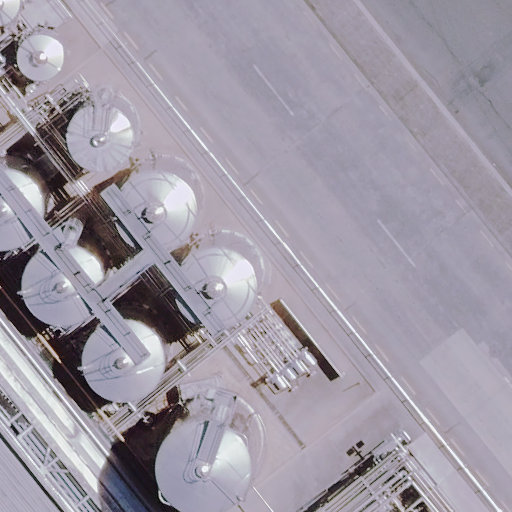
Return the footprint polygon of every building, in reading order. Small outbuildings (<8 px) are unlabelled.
[(51,134),(55,143),(59,150),(65,155),(71,160),(78,164),(86,166),(94,167),(101,166),(109,164),(116,161),(123,157),(129,151),(133,145),(137,138),(139,130),(140,122),(139,114),(137,107),(134,99),(130,93),(124,87),(118,82),(111,79),(103,77),(95,76),(87,76),(80,78),(73,82),(66,86),(60,92),(56,98),(52,105),(50,113),(49,120),(50,128),(51,134)] [(107,211),(111,221),(116,228),(121,234),(128,238),(135,242),(142,244),(150,245),(158,244),(166,242),(173,239),(180,235),(185,229),(190,223),(193,216),(196,208),(196,200),(196,192),(194,185),(191,177),(186,171),(181,165),(174,160),(167,157),(160,155),(152,154),(144,155),(136,156),(129,160),(122,164),(117,170),(112,176),(109,183),(107,191),(106,199),(106,206),(107,211)] [(0,243),(2,245),(10,247),(18,248),(26,247),(33,245),(41,242),(47,237),(53,232),(57,226),(61,219),(63,211),(64,203),(63,195),(61,188),(58,180),(54,174),(48,168),(42,163),(35,160),(27,158),(19,157),(12,157),(4,159),(0,160),(0,243)] [(174,287),(178,296),(182,303),(188,309),(194,313),(201,317),(209,319),(217,320),(224,319),(232,317),(239,314),(246,310),(251,304),(256,298),(260,291),(262,283),(263,275),(262,267),(260,260),(257,252),(253,246),(247,240),(241,236),(234,232),(226,230),(218,229),(210,230),(203,232),(195,235),(189,239),(183,245),(178,251),(175,258),(173,266),(172,274),(172,281),(174,287)] [(33,288),(37,298),(42,305),(47,310),(54,315),(61,319),(68,321),(76,322),(84,321),(92,319),(99,316),(105,311),(111,306),(116,300),(119,292),(121,285),(122,277),(122,269),(120,262),(117,254),(112,248),(107,242),(100,237),(93,234),(86,232),(78,231),(70,231),(62,233),(55,236),(49,241),(43,246),(38,253),(35,260),(33,267),(32,275),(32,283),(33,288)] [(91,368),(95,377),(99,384),(105,390),(111,394),(118,398),(126,400),(134,401),(142,400),(149,398),(157,395),(163,391),(169,385),(174,379),(177,372),(179,364),(180,356),(179,348),(177,341),(174,333),(170,327),(164,321),(158,316),(151,313),(143,311),(135,310),(127,311),(120,312),(113,316),(106,320),(101,325),(96,332),(92,339),(90,347),(89,355),(90,362),(91,368)] [(174,459),(178,468),(182,475),(188,481),(194,485),(201,489),(209,491),(217,492),(225,491),(232,489),(240,486),(246,481),(252,476),(256,470),(260,463),(262,455),(263,447),(262,439),(260,432),(257,424),(253,418),(247,412),(241,407),(234,404),(226,402),(218,401),(211,402),(203,403),(196,407),(189,411),(183,416),(179,423),(175,430),(173,438),(172,446),(173,453),(174,459)] [(0,511),(31,511),(0,473),(0,511)]
